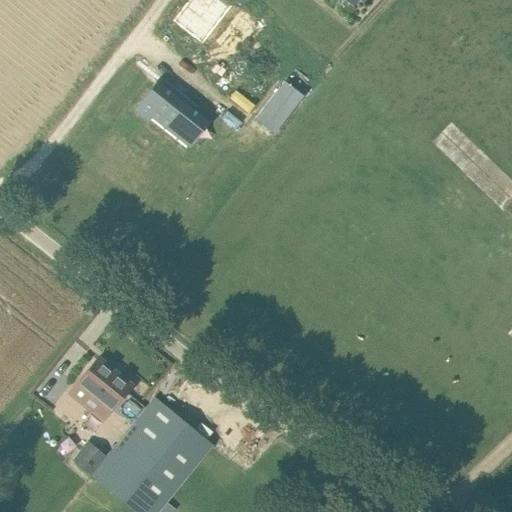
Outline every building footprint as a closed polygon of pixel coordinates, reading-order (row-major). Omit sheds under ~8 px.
[(220,0),(190,0),(175,21),(202,42),(229,7),(220,0)] [(511,0),(487,0),(475,14),(511,46),(511,0)] [(155,116),(181,137),(198,114),(185,104),(189,100),(174,88),(171,92),(160,84),(140,110),(152,120),(155,116)] [(110,410),(131,384),(98,357),(68,394),(84,408),(94,396),(110,410)] [(87,440),(71,460),(93,478),(134,511),(155,511),(165,501),(173,491),(201,457),(210,447),(211,445),(153,397),(115,444),(106,455),(87,440)]
